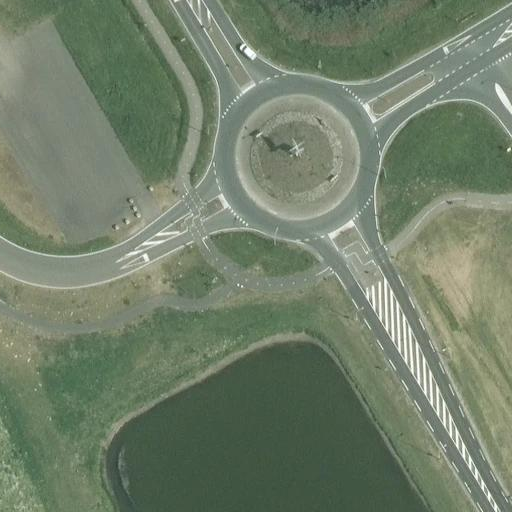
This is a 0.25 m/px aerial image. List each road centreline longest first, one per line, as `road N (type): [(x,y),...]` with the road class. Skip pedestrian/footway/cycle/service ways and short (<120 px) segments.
road 1 (primary): [(503,511),(354,203)]
road 2 (primary): [(309,230),(493,511)]
road 3 (unclassified): [(113,264),(249,213)]
road 4 (unclassified): [(225,176),(113,264)]
road 5 (primary): [(368,141),(437,90),(471,50)]
road 6 (primary): [(471,50),(346,104)]
road 7 (primary): [(178,0),(238,113)]
